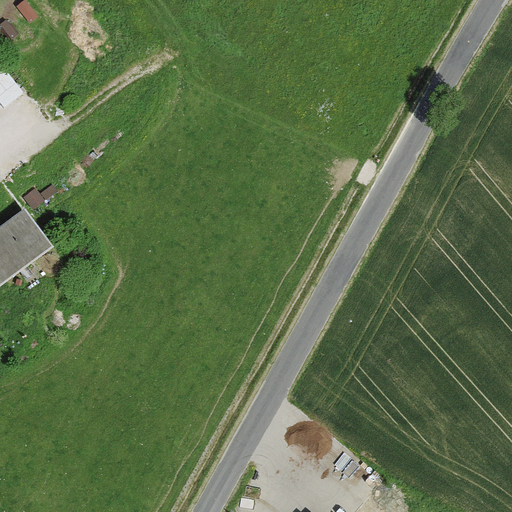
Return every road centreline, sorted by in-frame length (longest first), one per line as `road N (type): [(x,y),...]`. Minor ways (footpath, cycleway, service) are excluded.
road 1 (tertiary): [(493,0),(207,511)]
road 2 (track): [(0,177),(147,66)]
